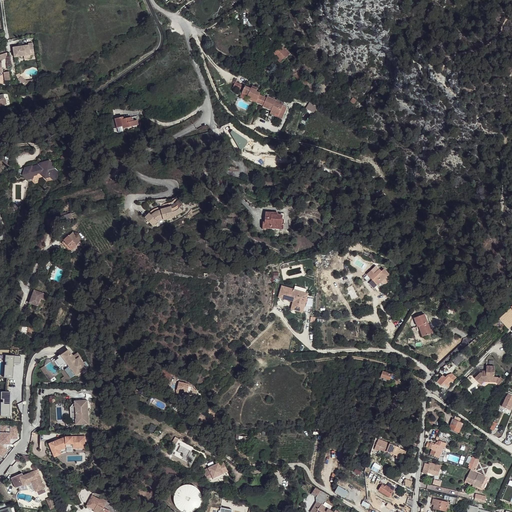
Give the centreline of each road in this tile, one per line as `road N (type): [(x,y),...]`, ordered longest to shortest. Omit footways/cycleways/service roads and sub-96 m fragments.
road 1 (unclassified): [(251,209),(209,185),(210,172),(235,175),(241,166),(218,131),(184,23),(153,0)]
road 2 (track): [(184,23),(229,113),(274,139),(374,164)]
road 3 (unclassified): [(415,511),(423,389),(481,329)]
road 4 (unknown): [(428,377),(394,351),(319,350),(309,337),(312,310)]
